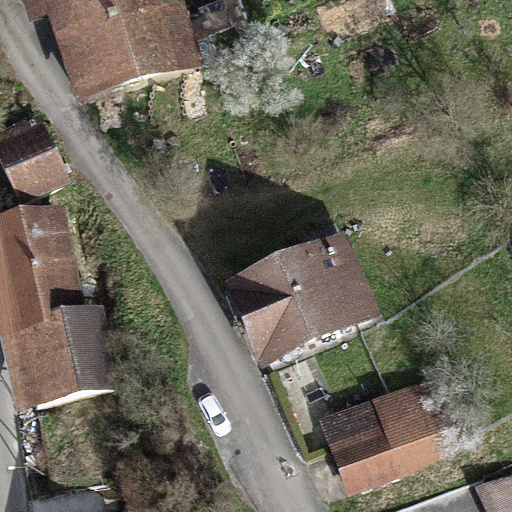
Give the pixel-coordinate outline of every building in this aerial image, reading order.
[(178,0),(34,0),(40,18),(62,12),(87,94),(197,60),(178,0)] [(35,119),(0,142),(0,155),(28,195),(69,167),(35,119)] [(78,208),(0,224),(0,275),(27,409),(116,391),(78,208)] [(342,225),(226,278),(266,367),(382,314),(342,225)] [(429,379),(322,417),(350,492),(456,454),(429,379)]
